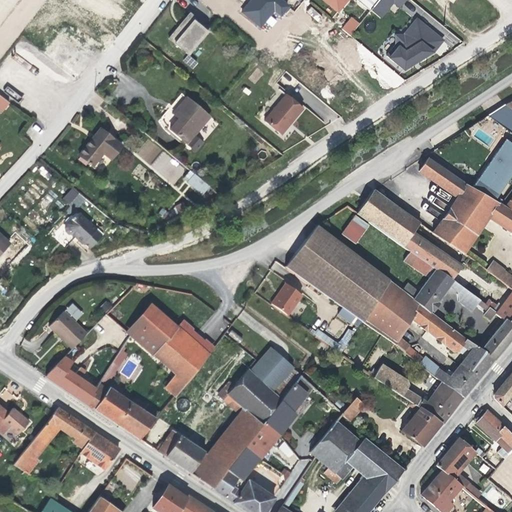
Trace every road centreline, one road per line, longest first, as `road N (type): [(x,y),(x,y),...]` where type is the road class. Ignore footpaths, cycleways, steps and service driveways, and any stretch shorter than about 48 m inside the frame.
road 1 (residential): [(101,269),(197,235),(511,24)]
road 2 (residential): [(511,79),(228,261),(101,269)]
road 3 (tertiary): [(0,358),(228,511)]
road 4 (residential): [(154,0),(0,189)]
road 5 (residential): [(0,357),(54,288),(101,269)]
road 6 (tertiary): [(401,502),(412,475),(478,395)]
